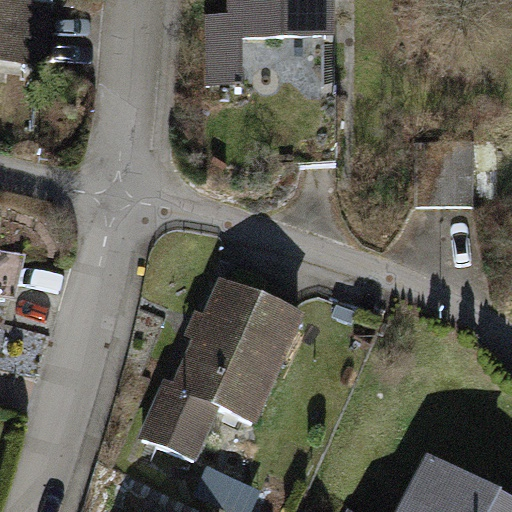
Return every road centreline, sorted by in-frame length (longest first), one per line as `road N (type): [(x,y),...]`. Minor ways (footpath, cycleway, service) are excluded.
road 1 (residential): [(117,198),(437,290),(511,339)]
road 2 (residential): [(117,198),(62,474),(46,511)]
road 3 (residential): [(135,0),(117,198)]
road 4 (residential): [(0,169),(117,198)]
